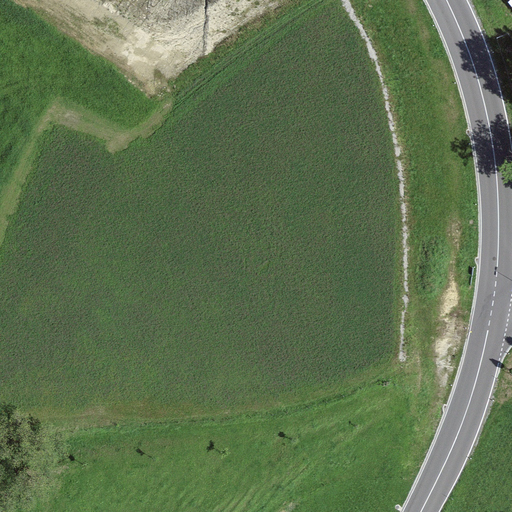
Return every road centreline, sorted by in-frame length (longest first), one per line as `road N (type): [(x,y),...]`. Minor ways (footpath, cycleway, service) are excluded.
road 1 (secondary): [(495,291),(498,180),(486,109),(446,0)]
road 2 (secondary): [(421,511),(465,420),(495,291)]
